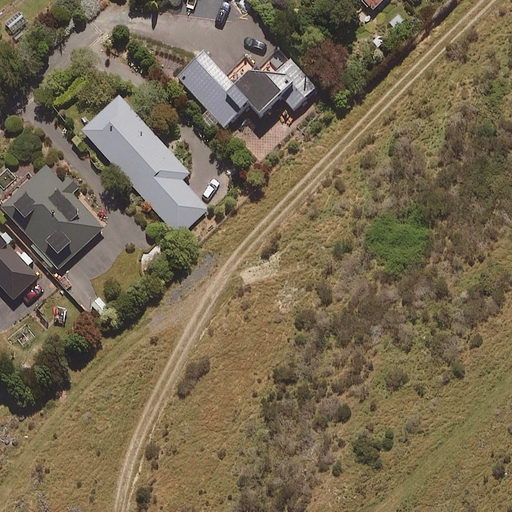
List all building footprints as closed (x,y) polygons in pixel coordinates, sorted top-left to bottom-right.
[(389,0),(363,0),(375,13),(389,0)] [(21,11),(3,24),(11,35),(29,22),(21,11)] [(318,92),(282,52),(258,74),(247,61),(226,80),(207,59),(181,83),(226,132),(252,109),(264,123),(286,103),(295,113),(318,92)] [(191,176),(123,100),(85,134),(178,237),(208,210),(184,183),(191,176)] [(105,233),(75,200),(82,193),(71,180),(64,187),(50,171),(4,212),(58,274),(105,233)] [(7,236),(1,241),(0,239),(0,286),(16,304),(39,282),(27,269),(33,264),(25,255),(19,260),(8,248),(14,243),(7,236)]
